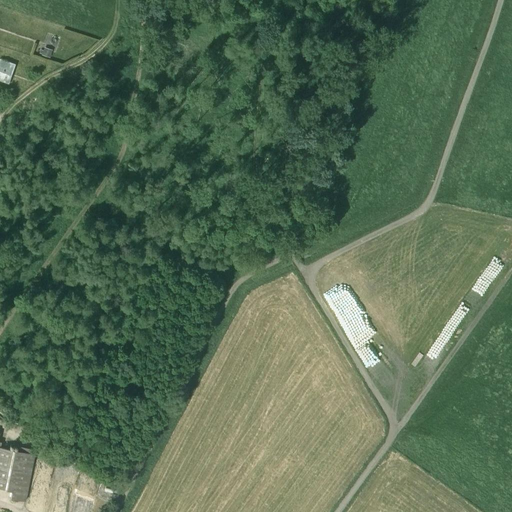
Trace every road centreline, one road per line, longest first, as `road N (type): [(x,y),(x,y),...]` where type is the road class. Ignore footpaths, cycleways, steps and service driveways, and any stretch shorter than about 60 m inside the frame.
road 1 (track): [(0,338),(122,157),(147,0)]
road 2 (track): [(502,0),(427,203),(304,271)]
road 3 (track): [(114,511),(229,295),(289,252)]
road 4 (track): [(304,271),(256,194),(265,0)]
road 5 (track): [(338,511),(396,429),(304,271)]
road 6 (track): [(511,271),(396,429)]
road 7 (track): [(120,0),(112,41),(36,85),(0,123)]
